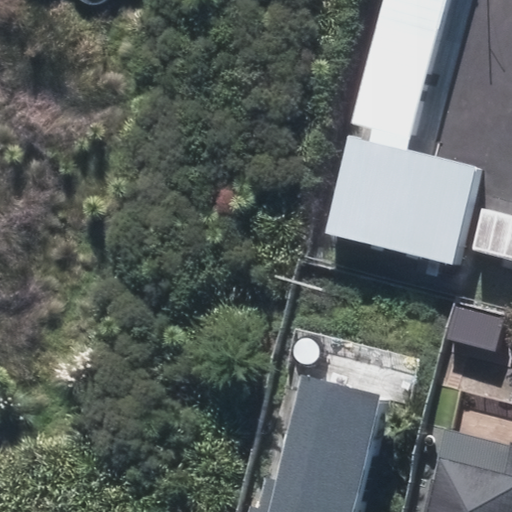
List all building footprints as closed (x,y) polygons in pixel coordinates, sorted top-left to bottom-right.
[(114,0),(77,0),(112,10),(114,0)] [(387,0),(358,102),(416,119),(450,0),(387,0)] [(331,237),(456,268),(481,169),(387,145),(390,134),(373,130),(370,142),(355,139),(331,237)] [(474,252),(511,262),(511,202),(490,196),(474,252)] [(374,511),(405,393),(322,372),(295,479),(276,474),(268,505),(260,503),(257,511),(374,511)] [(511,511),(511,442),(443,425),(421,511),(511,511)]
